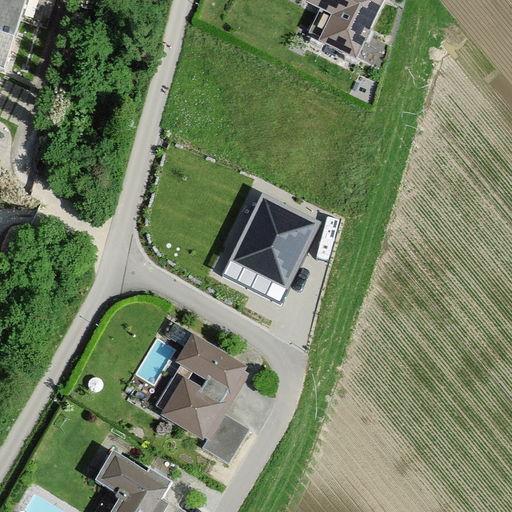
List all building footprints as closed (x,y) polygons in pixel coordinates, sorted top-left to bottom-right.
[(0,0),(0,77),(11,81),(38,0),(0,0)] [(312,47),(347,65),(380,3),(374,0),(305,0),(300,10),(325,23),(312,47)] [(321,222),(262,194),(222,275),(282,303),(321,222)] [(148,415),(198,446),(242,374),(188,340),(171,368),(175,371),(148,415)] [(103,511),(153,511),(166,490),(103,455),(84,490),(108,503),(103,511)]
